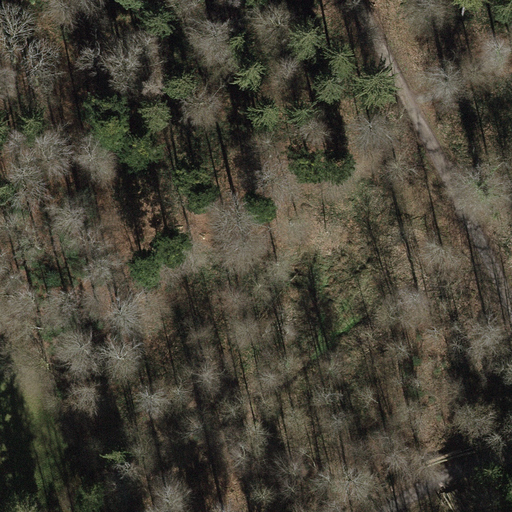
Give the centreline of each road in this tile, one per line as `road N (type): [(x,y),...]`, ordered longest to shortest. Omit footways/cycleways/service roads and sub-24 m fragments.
road 1 (track): [(416,107),(511,299)]
road 2 (track): [(389,511),(483,458),(511,455)]
road 3 (track): [(361,0),(416,107)]
